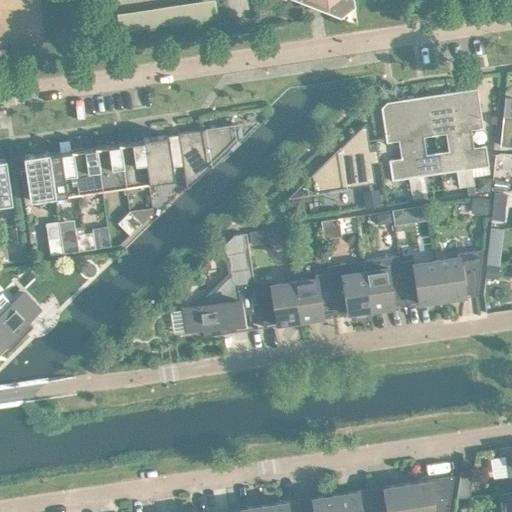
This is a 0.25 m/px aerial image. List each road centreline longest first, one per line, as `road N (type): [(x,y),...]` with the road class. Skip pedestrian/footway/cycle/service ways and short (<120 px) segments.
road 1 (residential): [(0,509),(511,427)]
road 2 (residential): [(511,317),(0,393)]
road 3 (residential): [(0,96),(511,20)]
